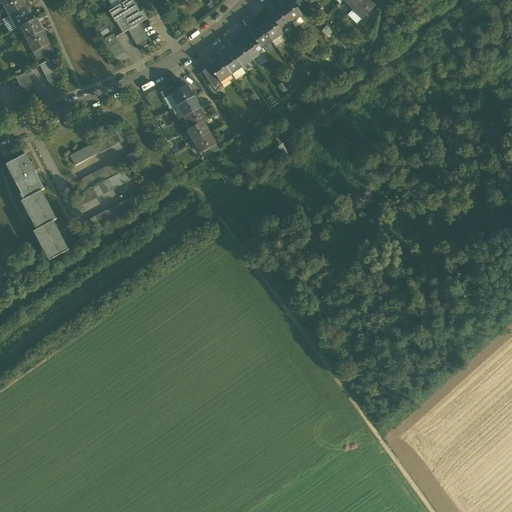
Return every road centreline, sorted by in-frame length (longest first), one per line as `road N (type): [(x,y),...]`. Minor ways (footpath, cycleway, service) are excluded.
road 1 (track): [(0,315),(190,176),(432,511)]
road 2 (residential): [(0,135),(180,57),(247,0)]
